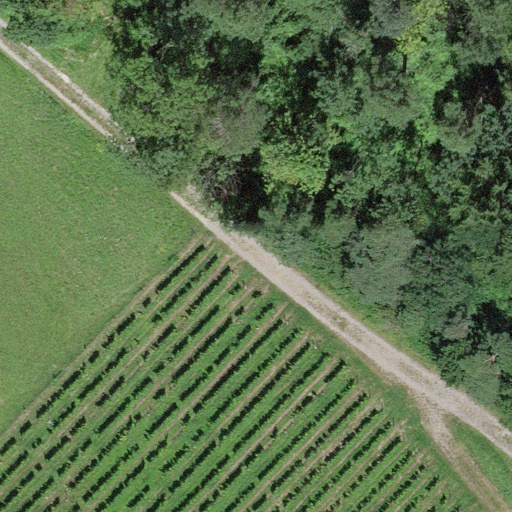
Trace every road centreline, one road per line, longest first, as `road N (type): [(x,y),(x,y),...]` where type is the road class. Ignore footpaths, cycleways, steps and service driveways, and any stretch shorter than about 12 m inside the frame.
road 1 (track): [(0,26),(433,395),(469,409),(511,447)]
road 2 (track): [(499,511),(453,455),(433,395)]
